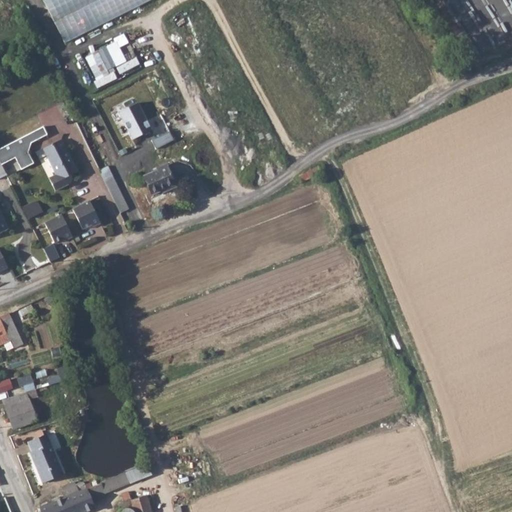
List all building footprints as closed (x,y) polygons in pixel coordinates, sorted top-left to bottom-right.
[(41,0),(63,43),(149,0),(41,0)] [(94,50),(105,71),(126,61),(115,40),(94,50)] [(138,59),(119,67),(121,72),(140,65),(138,59)] [(136,101),(118,111),(132,139),(150,130),(136,101)] [(172,132),(153,137),(156,146),(174,141),(172,132)] [(63,140),(44,150),(56,175),(49,178),(56,191),(69,184),(67,178),(78,172),(63,140)] [(2,148),(0,149),(0,160),(7,174),(18,168),(7,146),(2,148)] [(144,175),(152,194),(163,190),(176,185),(167,165),(144,175)] [(318,166),(298,175),(301,182),(322,173),(318,166)] [(112,175),(104,180),(114,200),(120,213),(128,209),(112,175)] [(39,201),(25,205),(29,217),(43,213),(39,201)] [(89,201),(73,209),(83,229),(92,225),(93,227),(101,223),(89,201)] [(0,211),(0,233),(9,229),(0,211)] [(62,215),(45,223),(55,243),(64,239),(65,241),(73,237),(62,215)] [(30,304),(19,310),(22,316),(33,310),(30,304)] [(0,336),(15,330),(8,313),(0,317),(0,344),(2,343),(0,338),(0,336)] [(30,376),(17,380),(19,386),(33,382),(30,376)] [(11,378),(0,382),(0,393),(15,388),(11,378)] [(28,399),(5,408),(13,428),(36,420),(28,399)] [(46,433),(28,441),(32,451),(29,452),(43,482),(62,474),(46,433)] [(128,486),(128,475),(126,474),(125,478),(120,478),(120,484),(128,486)] [(63,497),(59,499),(64,511),(82,511),(93,507),(90,499),(104,494),(99,483),(85,489),(85,483),(82,482),(80,482),(75,484),(74,482),(60,488),(63,497)] [(150,511),(145,495),(130,499),(128,493),(128,492),(126,491),(121,493),(125,507),(120,509),(118,511),(150,511)] [(58,496),(51,499),(52,502),(38,508),(39,511),(64,511),(59,499),(58,496)]
